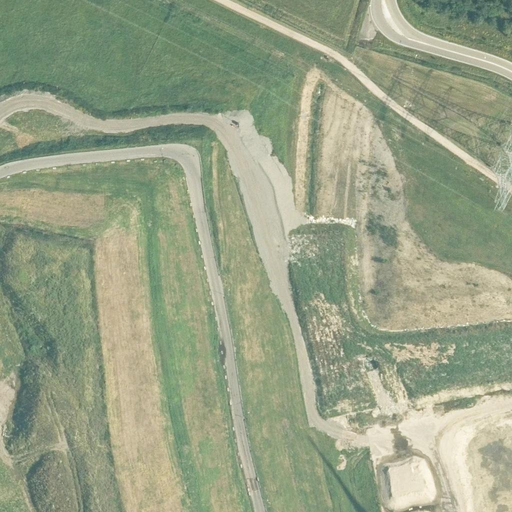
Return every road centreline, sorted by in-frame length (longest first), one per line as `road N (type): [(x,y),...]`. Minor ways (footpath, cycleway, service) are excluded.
road 1 (unclassified): [(511,72),(397,34),(382,0)]
road 2 (track): [(352,70),(221,0)]
